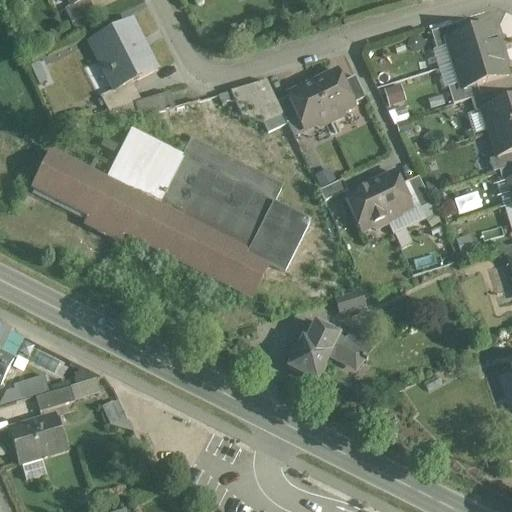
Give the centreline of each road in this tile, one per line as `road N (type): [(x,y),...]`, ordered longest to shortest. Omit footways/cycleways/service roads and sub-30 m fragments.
road 1 (primary): [(0,280),(462,511)]
road 2 (residential): [(469,0),(225,70),(199,58),(164,0)]
